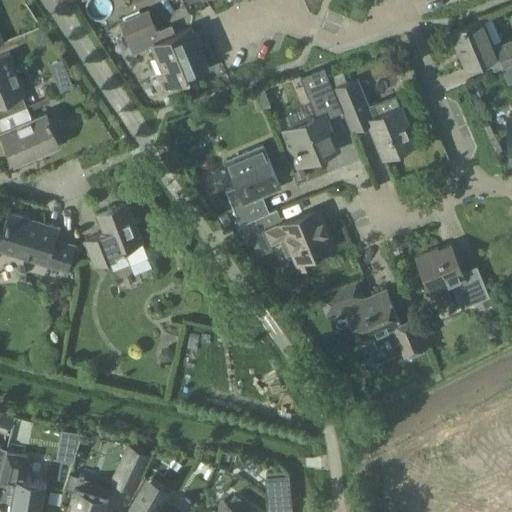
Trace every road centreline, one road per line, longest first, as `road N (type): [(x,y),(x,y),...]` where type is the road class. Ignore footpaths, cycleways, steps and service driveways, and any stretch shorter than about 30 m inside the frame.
road 1 (residential): [(338,511),(318,405),(48,0)]
road 2 (residential): [(468,187),(405,16)]
road 3 (residential): [(239,30),(288,17),(344,35),(405,16)]
